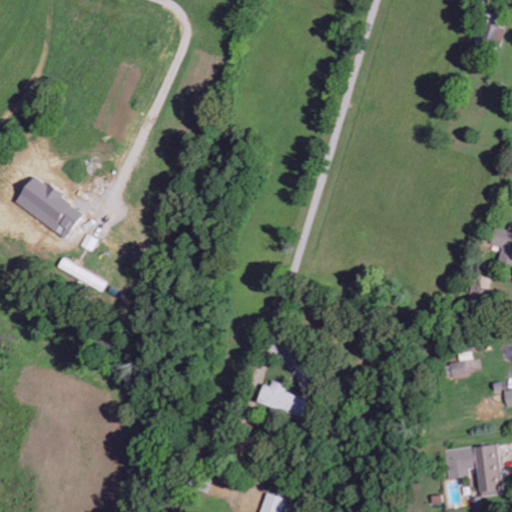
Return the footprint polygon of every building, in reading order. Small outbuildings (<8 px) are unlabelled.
[(502,49),(508,29),(487,23),(481,42),(502,49)] [(111,283),(65,258),(59,268),(106,293),(111,283)] [(308,399),(287,392),(289,386),(274,381),(272,386),(265,384),(258,403),(301,418),(308,399)] [(449,450),(451,479),(478,476),(480,497),(506,495),(501,445),(449,450)] [(216,477),(206,474),(201,491),(210,494),(216,477)] [(287,511),(291,501),(270,493),(263,511),(287,511)]
